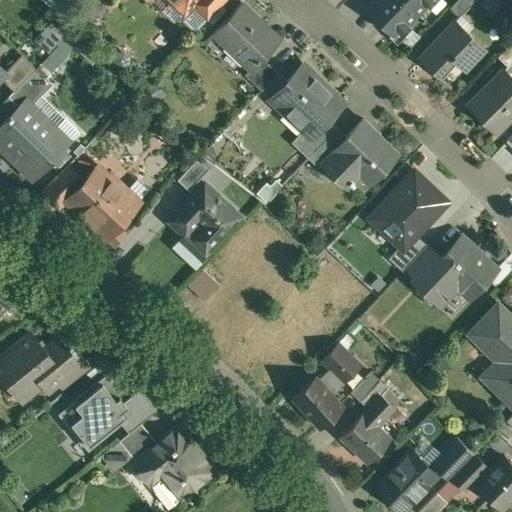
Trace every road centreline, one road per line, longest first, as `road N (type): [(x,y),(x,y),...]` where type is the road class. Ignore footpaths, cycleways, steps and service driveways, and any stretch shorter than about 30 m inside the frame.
road 1 (residential): [(0,214),(219,380),(295,451),(343,511)]
road 2 (residential): [(296,0),(468,156),(511,207)]
